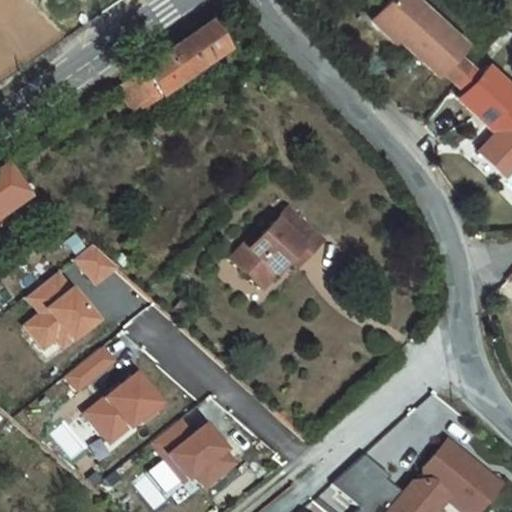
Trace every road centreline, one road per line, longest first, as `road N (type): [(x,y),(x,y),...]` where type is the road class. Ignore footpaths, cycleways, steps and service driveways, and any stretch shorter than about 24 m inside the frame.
road 1 (unclassified): [(257,0),(431,195),(448,251),(448,400),(511,467)]
road 2 (secondary): [(177,0),(0,123)]
